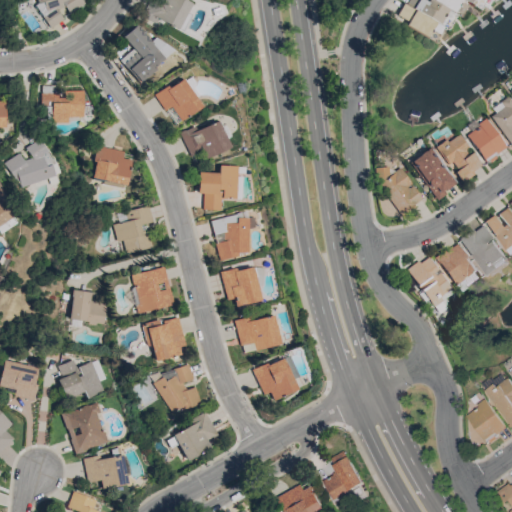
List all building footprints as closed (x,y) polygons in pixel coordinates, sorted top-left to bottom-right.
[(33,0),(36,9),(50,29),(61,21),(67,15),(82,4),(81,1),(80,0),(33,0)] [(190,2),(186,0),(161,0),(160,2),(156,0),(153,0),(145,19),(155,23),(156,20),(178,29),(190,2)] [(404,0),(394,20),(426,37),(434,22),(438,24),(446,8),(453,12),(458,0),(465,0),(470,2),(471,0),(404,0)] [(123,40),(132,49),(119,63),(136,79),(160,53),(134,28),(123,40)] [(153,93),(162,110),(170,106),(178,120),(199,108),(183,78),(166,87),(165,86),(153,93)] [(66,122),(66,117),(81,116),(80,90),(58,90),(58,91),(39,91),(39,103),(50,103),(50,122),(66,122)] [(509,146),(511,143),(511,104),(507,97),(486,112),(509,146)] [(475,125),(476,127),(464,135),(483,162),(504,147),(485,119),(475,125)] [(178,132),(188,155),(200,150),(203,158),(227,148),(216,120),(195,129),(193,126),(178,132)] [(459,181),(480,167),(457,133),(445,142),(443,139),(434,145),(459,181)] [(25,145),(29,158),(21,161),(19,155),(7,159),(17,188),(55,175),(42,139),(25,145)] [(91,179),(125,184),(129,159),(121,158),(122,150),(96,146),(91,179)] [(408,161),(435,200),(445,193),(442,190),(451,184),(427,148),(408,161)] [(215,172),(196,172),(195,193),(200,193),(200,209),(217,210),(218,198),(233,198),(234,166),(215,165),(215,172)] [(421,199),(398,168),(389,174),(382,165),(370,174),(400,214),(421,199)] [(0,224),(14,216),(0,194),(0,224)] [(150,248),(145,226),(152,225),(148,206),(125,211),(127,221),(111,224),(115,242),(122,241),(124,253),(150,248)] [(511,252),(511,216),(505,207),(494,216),(493,213),(483,221),(508,256),(511,252)] [(209,218),(210,233),(220,233),(221,242),(214,242),(215,258),(235,258),(235,252),(245,252),(245,228),(251,228),(250,216),(209,218)] [(505,262),(482,224),(459,238),(482,276),(505,262)] [(475,270),(454,242),(433,258),(454,286),(475,270)] [(438,297),(450,288),(426,256),(405,271),(431,307),(440,300),(438,297)] [(224,300),(230,298),(232,306),(257,300),(249,265),(217,272),(224,300)] [(171,306),(164,267),(129,273),(136,312),(171,306)] [(259,267),(252,267),(252,285),(260,285),(259,267)] [(102,323),(104,304),(92,302),(94,292),(71,290),(68,320),(102,323)] [(277,344),(270,314),(233,322),(239,352),(277,344)] [(143,322),(151,361),(179,355),(178,346),(183,345),(178,317),(158,321),(158,319),(143,322)] [(261,395),(267,392),(270,400),(294,389),(279,357),(250,370),(261,395)] [(103,378),(95,359),(74,367),(71,359),(56,365),(60,377),(56,379),(63,398),(82,391),(84,397),(101,391),(97,380),(103,378)] [(31,400),(38,367),(3,360),(0,375),(0,386),(14,389),(13,396),(31,400)] [(164,413),(198,404),(194,387),(184,389),(182,382),(191,380),(187,365),(154,373),(164,413)] [(511,423),(511,384),(506,377),(484,392),(508,426),(511,423)] [(505,429),(485,400),(464,414),(484,443),(505,429)] [(61,412),(71,452),(104,444),(96,412),(98,412),(95,403),(61,412)] [(186,460),(210,448),(205,440),(216,434),(205,414),(171,432),(186,460)] [(0,450),(12,439),(4,429),(9,425),(0,415),(0,450)] [(361,486),(345,451),(328,459),(335,474),(321,480),(330,500),(361,486)] [(125,483),(120,455),(98,459),(97,455),(81,458),(85,482),(98,479),(99,488),(125,483)] [(509,511),(511,511),(511,481),(496,492),(509,511)] [(274,498),(281,511),(315,511),(321,509),(308,485),(300,490),(297,485),(274,498)] [(69,511),(99,511),(91,509),(95,500),(71,491),(65,510),(70,511),(69,511)]
